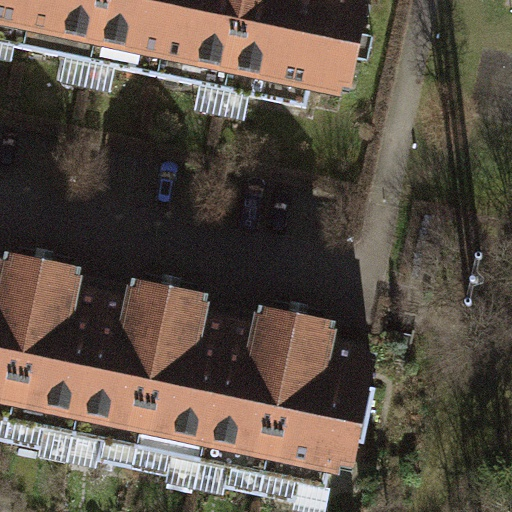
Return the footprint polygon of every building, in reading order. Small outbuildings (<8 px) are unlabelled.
[(0,0),(0,44),(24,50),(34,0),(0,0)] [(34,0),(24,50),(159,78),(174,0),(34,0)] [(174,0),(159,78),(307,109),(312,84),(347,92),(366,1),(360,0),(174,0)] [(46,429),(74,435),(103,299),(74,293),(78,273),(8,258),(4,279),(0,277),(0,441),(42,450),(46,429)] [(172,455),(201,461),(230,326),(201,320),(206,299),(136,285),(132,305),(103,299),(74,435),(103,441),(98,461),(168,476),(172,455)] [(258,332),(230,326),(201,461),(230,468),(226,488),(296,503),(300,482),(327,488),(332,464),(345,467),(351,441),(364,444),(376,388),(363,386),(369,355),(328,346),(333,326),(263,311),(258,332)]
